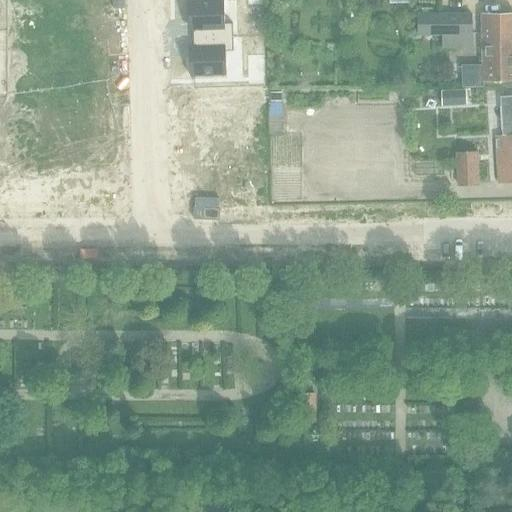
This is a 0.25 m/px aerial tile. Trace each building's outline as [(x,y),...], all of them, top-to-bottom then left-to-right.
[(56,0),(57,19),(65,19),(100,17),(99,0),(56,0)] [(223,0),(191,0),(188,0),(189,30),(193,30),(193,38),(233,37),(233,23),(225,23),(223,0)] [(20,12),(8,12),(9,27),(21,26),(20,12)] [(419,35),(471,34),(471,13),(418,14),(419,35)] [(482,65),(462,66),(463,86),(485,86),(484,81),(511,81),(511,13),(482,14),(482,65)] [(193,46),(189,46),(190,76),(226,75),(226,51),(233,51),(233,37),(193,38),(193,46)] [(66,62),(58,62),(58,77),(98,76),(98,58),(102,58),(101,38),(65,39),(66,62)] [(98,76),(58,77),(59,91),(67,91),(67,115),(103,114),(103,94),(99,94),(98,76)] [(282,92),(270,92),(270,101),(282,101),(282,92)] [(511,96),(502,97),(503,111),(504,135),(496,136),(499,185),(511,184),(511,96)] [(230,104),(191,105),(192,114),(192,134),(231,132),(230,104)] [(231,132),(192,134),(193,161),(231,160),(231,132)] [(482,185),(480,152),(458,153),(460,186),(482,185)] [(21,157),(0,156),(0,195),(22,195),(21,157)] [(49,156),(21,157),(22,195),(49,195),(49,156)] [(76,156),(49,156),(49,195),(76,195),(76,156)] [(104,156),(76,156),(76,195),(105,195),(104,156)] [(231,160),(193,161),(193,170),(194,189),(232,188),(231,160)] [(299,420),(315,421),(315,395),(299,394),(299,420)]
